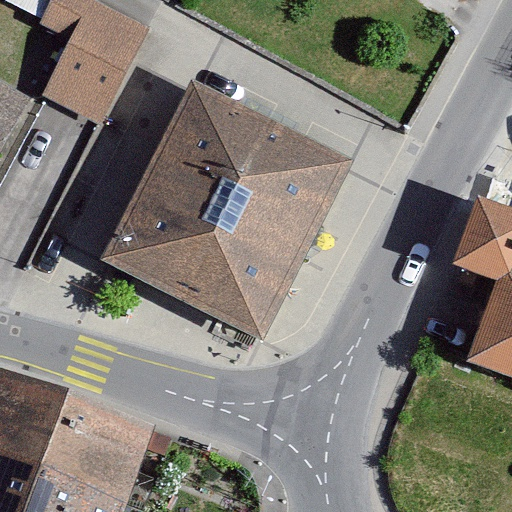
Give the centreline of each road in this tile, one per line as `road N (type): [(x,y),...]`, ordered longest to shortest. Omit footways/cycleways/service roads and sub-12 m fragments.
road 1 (residential): [(115,0),(440,179)]
road 2 (tertiary): [(0,338),(311,430)]
road 3 (tertiary): [(311,430),(440,179)]
road 4 (tertiary): [(440,179),(511,47)]
